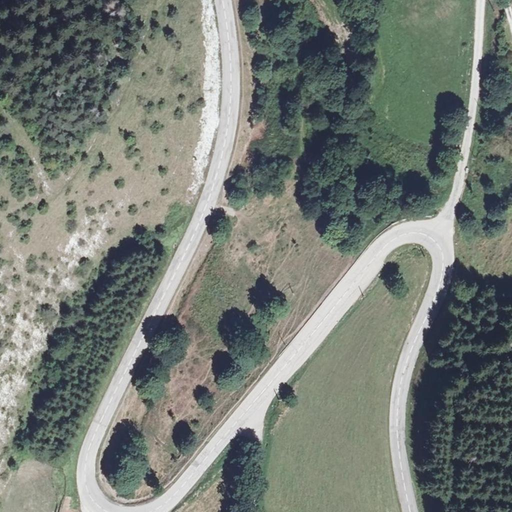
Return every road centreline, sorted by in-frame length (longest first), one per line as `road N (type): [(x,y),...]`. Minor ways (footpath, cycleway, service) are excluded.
road 1 (tertiary): [(223,0),(231,78),(218,171),(84,458),(84,482),(106,511)]
road 2 (tertiary): [(432,236),(444,267),(400,382),(398,433),(411,511)]
road 3 (tertiary): [(252,402),(395,235),(432,236)]
road 4 (residential): [(432,236),(457,200),(482,0)]
road 5 (tertiary): [(150,511),(175,494),(252,402)]
